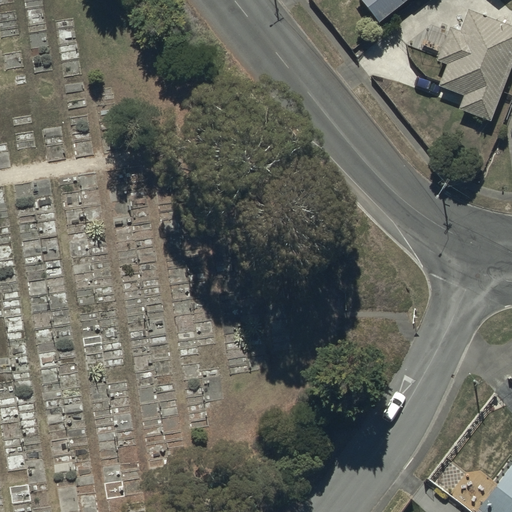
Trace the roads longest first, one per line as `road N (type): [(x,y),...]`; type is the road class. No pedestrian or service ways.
road 1 (tertiary): [(234,0),(392,191),(482,246)]
road 2 (residential): [(482,246),(405,406),(331,511)]
